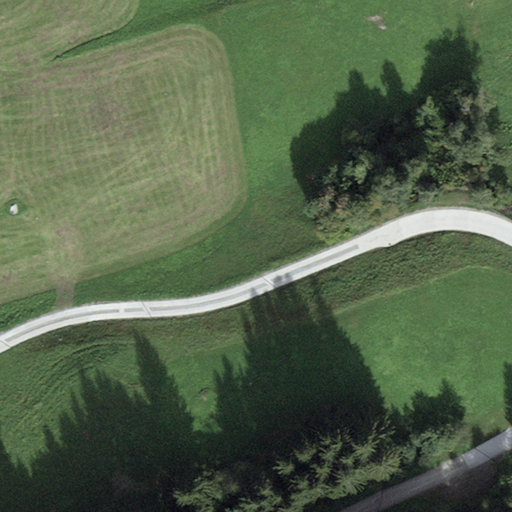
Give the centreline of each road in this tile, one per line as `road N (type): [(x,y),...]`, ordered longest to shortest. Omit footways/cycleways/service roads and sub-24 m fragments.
road 1 (unclassified): [(0,343),(75,315),(208,303),(430,215),(485,220),(511,233)]
road 2 (unclassified): [(511,437),(372,511)]
